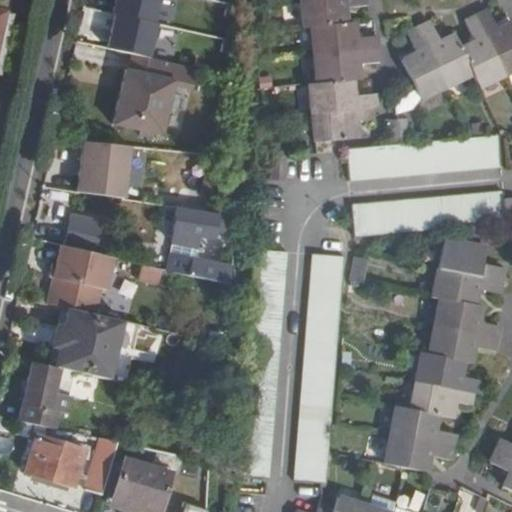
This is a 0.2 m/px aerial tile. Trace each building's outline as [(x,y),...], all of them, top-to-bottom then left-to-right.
[(298,0),(301,27),(308,27),(314,83),(306,83),(312,142),(356,138),(355,122),(371,120),(370,108),(375,108),(374,94),(352,96),(351,80),(358,79),(356,65),(379,63),(376,35),(354,37),(353,22),(345,23),(344,7),(365,6),(364,0),(298,0)] [(229,20),(232,5),(216,1),(215,7),(220,8),(217,17),(229,20)] [(470,75),(475,85),(476,88),(511,70),(511,25),(510,22),(496,29),(486,9),(461,21),(471,40),(458,48),(451,34),(437,40),(428,21),(404,33),(413,53),(399,59),(418,100),(444,87),(470,75)] [(13,14),(4,12),(0,29),(0,74),(13,14)] [(94,18),(89,45),(143,58),(192,68),(198,42),(94,18)] [(203,93),(208,72),(192,68),(143,58),(139,75),(135,74),(123,126),(173,138),(184,89),(203,93)] [(450,98),(475,85),(470,75),(444,87),(450,98)] [(347,179),(499,165),(496,134),(406,143),(404,118),(387,121),(390,144),(345,149),(347,179)] [(78,196),(128,201),(133,147),(83,142),(78,196)] [(283,182),(286,156),(272,154),(269,181),(283,182)] [(199,192),(221,195),(222,183),(200,180),(199,192)] [(350,205),(353,238),(468,227),(464,242),(441,238),(429,297),(437,299),(426,355),(419,353),(407,409),(393,406),(382,464),(425,472),(428,456),(450,460),(455,433),(434,430),(436,414),(451,418),(454,403),(470,406),(472,393),(478,394),(481,381),(459,377),(461,362),(470,363),(473,348),(493,352),(499,326),(477,322),(480,307),(473,306),(476,290),(498,294),(503,267),(481,263),(489,225),(511,222),(511,197),(501,198),(501,191),(350,205)] [(212,239),(213,231),(220,232),(222,218),(215,216),(173,210),(169,243),(178,245),(194,247),(196,236),(212,239)] [(72,231),(68,248),(94,254),(98,237),(72,231)] [(68,309),(91,314),(98,288),(104,290),(111,258),(94,254),(68,248),(59,246),(54,265),(50,263),(47,277),(51,278),(45,304),(68,309)] [(269,478),(287,250),(257,247),(239,475),(269,478)] [(343,256),(312,254),(294,482),(325,484),(343,256)] [(348,279),(361,286),(365,258),(352,255),(348,279)] [(228,286),(231,268),(192,259),(176,256),(172,272),(189,276),(224,285),(228,286)] [(158,269),(139,265),(136,279),(155,283),(158,269)] [(57,369),(108,380),(122,321),(91,314),(68,309),(63,328),(56,327),(52,347),(59,348),(54,368),(57,369)] [(108,380),(125,384),(139,325),(122,321),(108,380)] [(22,422),(52,429),(55,414),(52,413),(57,394),(52,393),(57,369),(54,368),(29,362),(19,406),(25,407),(22,422)] [(70,397),(57,394),(52,413),(55,414),(65,416),(70,397)] [(25,407),(19,406),(16,421),(22,422),(25,407)] [(511,440),(500,435),(488,459),(508,469),(501,483),(511,488),(511,440)] [(70,488),(82,450),(34,436),(23,473),(70,488)] [(108,461),(113,447),(96,442),(81,490),(97,495),(108,461)] [(107,496),(156,511),(158,511),(171,472),(120,457),(107,496)] [(389,511),(336,495),(330,511),(329,511),(316,508),(315,511),(303,511),(295,509),(293,511),(389,511)] [(129,511),(156,511),(107,496),(104,504),(129,511)]
